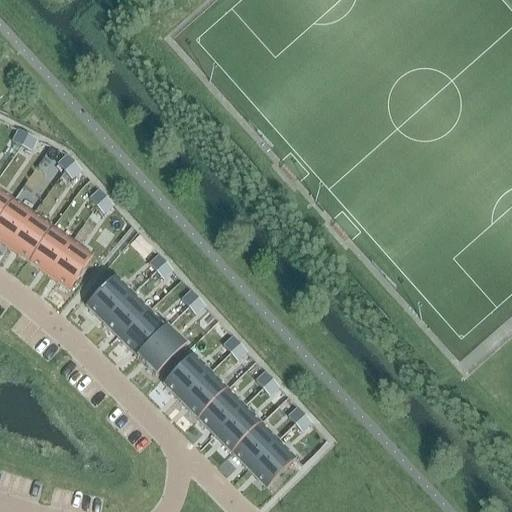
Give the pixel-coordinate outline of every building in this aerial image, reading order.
[(17,132),(11,144),(20,148),(26,137),(17,132)] [(26,137),(20,148),(29,153),(35,142),(26,137)] [(67,156),(58,165),(65,172),(74,164),(67,156)] [(74,164),(65,172),(72,180),(81,172),(74,164)] [(0,191),(0,218),(13,201),(0,191)] [(99,192),(90,200),(96,208),(106,199),(99,192)] [(106,199),(96,208),(103,215),(113,207),(106,199)] [(13,201),(0,218),(0,243),(8,249),(33,215),(13,201)] [(33,215),(8,249),(28,263),(52,229),(33,215)] [(52,229),(28,263),(47,277),(72,243),(52,229)] [(72,243),(47,277),(68,291),(92,257),(72,243)] [(158,257),(149,266),(155,273),(165,265),(158,257)] [(165,265),(155,273),(162,281),(172,273),(165,265)] [(115,278),(86,307),(103,325),(133,296),(115,278)] [(190,293),(181,301),(188,309),(197,300),(190,293)] [(133,296),(103,325),(120,342),(150,313),(133,296)] [(197,300),(188,309),(195,316),(204,308),(197,300)] [(150,313),(120,342),(137,359),(166,330),(150,313)] [(166,330),(137,359),(154,377),(184,348),(166,330)] [(232,339),(223,347),(229,355),(239,346),(232,339)] [(239,346),(229,355),(237,363),(246,354),(239,346)] [(193,357),(163,385),(180,403),(210,374),(193,357)] [(210,374),(180,403),(197,420),(227,391),(210,374)] [(264,375),(255,383),(262,391),(271,382),(264,375)] [(271,382),(262,391),(269,398),(278,390),(271,382)] [(227,391),(197,420),(214,437),(244,409),(227,391)] [(244,409),(214,437),(231,455),(260,426),(244,409)] [(297,410),(287,419),(294,426),(303,418),(297,410)] [(303,418),(294,426),(301,434),(310,425),(303,418)] [(260,426),(231,455),(247,472),(277,443),(260,426)] [(277,443),(247,472),(265,490),(295,461),(277,443)]
